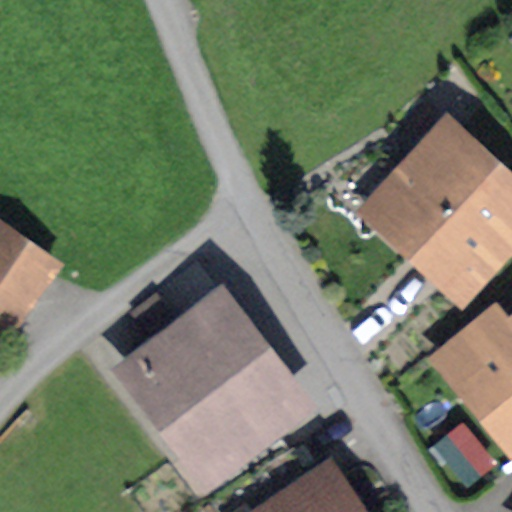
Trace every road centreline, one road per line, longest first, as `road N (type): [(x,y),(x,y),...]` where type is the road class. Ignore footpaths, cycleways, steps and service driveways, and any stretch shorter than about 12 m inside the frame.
road 1 (unclassified): [(252,209),(424,511)]
road 2 (track): [(252,209),(116,299),(0,405)]
road 3 (residential): [(163,0),(252,209)]
